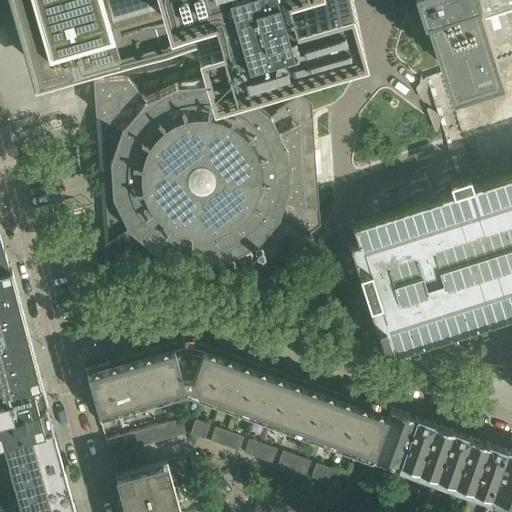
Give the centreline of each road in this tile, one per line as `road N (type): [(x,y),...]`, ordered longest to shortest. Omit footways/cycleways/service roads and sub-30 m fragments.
road 1 (residential): [(54,334),(186,300),(401,377)]
road 2 (residential): [(0,143),(54,334)]
road 3 (residential): [(101,511),(54,334)]
